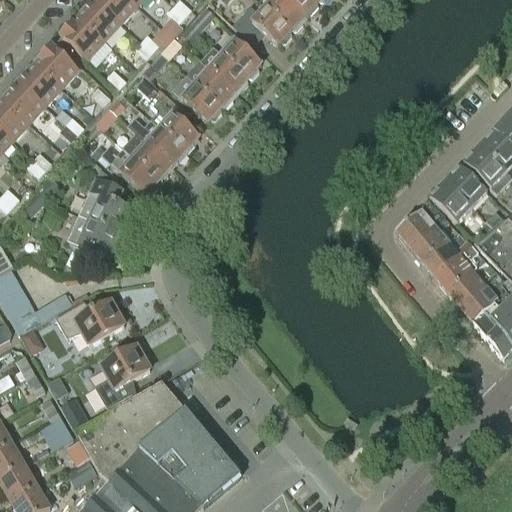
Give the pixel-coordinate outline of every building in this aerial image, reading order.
[(138,12),(124,0),(99,0),(95,5),(121,29),(138,12)] [(124,0),(138,12),(148,0),(124,0)] [(304,22),(280,0),(271,0),(267,5),(271,9),(266,13),(291,36),(304,22)] [(318,7),(309,0),(280,0),(304,22),(318,7)] [(121,29),(95,5),(79,23),(105,47),(121,29)] [(174,12),(185,23),(192,16),(180,5),(174,12)] [(185,23),(174,12),(167,19),(179,30),(185,23)] [(291,36),(266,13),(260,21),(251,12),(233,32),(255,52),(265,40),(278,52),(291,36)] [(190,32),(199,40),(216,22),(207,14),(190,32)] [(105,47),(79,23),(62,41),(88,65),(105,47)] [(199,40),(190,32),(182,41),(191,49),(199,40)] [(141,48),(153,58),(159,51),(148,41),(141,48)] [(175,45),(162,59),(169,65),(182,51),(175,45)] [(236,46),(222,61),(248,84),(262,69),(236,46)] [(153,58),(141,48),(135,55),(147,65),(153,58)] [(52,52),(36,70),(62,94),(79,76),(52,52)] [(213,54),(200,67),(235,99),(248,84),(222,61),(213,54)] [(169,65),(162,59),(142,81),(159,97),(168,86),(158,77),(169,65)] [(235,99),(200,67),(187,82),(222,114),(235,99)] [(36,70),(19,88),(46,112),(62,94),(36,70)] [(115,77),(108,84),(120,95),(127,87),(115,77)] [(222,114),(187,82),(173,97),(208,129),(222,114)] [(19,88),(3,105),(30,130),(46,112),(19,88)] [(99,94),(93,101),(105,112),(112,105),(99,94)] [(170,110),(159,100),(156,103),(155,102),(151,107),(148,110),(158,119),(151,126),(186,158),(200,143),(174,119),(167,113),(170,110)] [(30,130),(3,105),(0,108),(0,134),(14,147),(30,130)] [(117,106),(109,115),(117,122),(125,113),(117,106)] [(117,122),(109,115),(96,130),(104,137),(117,122)] [(511,116),(504,124),(494,134),(511,151),(511,116)] [(74,124),(67,131),(79,142),(85,134),(74,124)] [(135,125),(128,133),(136,141),(137,140),(173,172),(176,170),(180,169),(186,162),(186,158),(151,126),(144,133),(135,125)] [(79,142),(67,131),(61,138),(72,148),(79,142)] [(0,134),(0,162),(14,147),(0,134)] [(511,151),(494,134),(478,152),(511,183),(511,151)] [(136,141),(124,155),(160,187),(160,186),(164,186),(171,179),(170,175),(173,172),(137,140),(136,141)] [(100,151),(92,160),(98,165),(106,157),(100,151)] [(511,183),(478,152),(463,167),(492,195),(498,200),(511,185),(511,183)] [(108,155),(106,157),(98,165),(106,173),(110,169),(146,202),(160,187),(124,155),(116,163),(108,155)] [(41,159),(35,166),(46,177),(53,170),(41,159)] [(46,177),(35,166),(28,173),(40,184),(46,177)] [(460,171),(444,186),(473,215),(488,199),(460,171)] [(36,198),(46,207),(60,192),(50,183),(36,198)] [(90,198),(80,223),(122,241),(133,216),(118,209),(123,198),(96,185),(90,198)] [(473,215),(444,186),(429,203),(458,230),(473,215)] [(2,202),(14,213),(20,205),(9,195),(2,202)] [(46,207),(36,198),(22,213),(31,222),(46,207)] [(14,213),(2,202),(0,204),(0,212),(8,219),(14,213)] [(409,252),(443,221),(427,206),(423,216),(396,238),(409,252)] [(496,218),(486,227),(492,234),(503,225),(496,218)] [(443,221),(409,252),(421,267),(446,244),(440,236),(449,228),(443,221)] [(122,241),(80,223),(69,248),(78,252),(110,266),(122,241)] [(511,228),(509,226),(488,244),(478,253),(492,269),(493,268),(503,279),(508,283),(511,287),(511,228)] [(482,237),(471,246),(478,253),(488,244),(482,237)] [(446,244),(421,267),(434,283),(459,259),(462,262),(472,252),(468,247),(467,248),(459,239),(449,247),(446,244)] [(0,251),(0,280),(11,274),(13,273),(0,251)] [(459,259),(434,283),(448,299),(449,300),(476,275),(477,276),(478,275),(475,272),(471,267),(479,260),(472,252),(462,262),(459,259)] [(482,264),(475,272),(478,275),(485,267),(484,266),(482,264)] [(476,275),(449,300),(461,315),(503,279),(493,268),(492,269),(485,275),(491,282),(484,288),(477,280),(479,278),(477,276),(476,275)] [(11,274),(0,280),(0,307),(20,341),(42,327),(36,317),(16,282),(11,274)] [(503,279),(461,315),(474,330),(482,321),(491,312),(502,302),(505,299),(498,292),(508,283),(503,279)] [(511,287),(508,283),(498,292),(505,299),(502,302),(511,310),(511,287)] [(511,310),(502,302),(491,312),(511,331),(511,310)] [(80,310),(56,324),(67,344),(68,343),(82,338),(89,351),(124,331),(111,308),(86,322),(80,310)] [(511,331),(491,312),(482,321),(511,352),(511,331)] [(511,356),(511,352),(482,321),(474,330),(504,365),(511,356)] [(6,329),(0,332),(0,350),(10,345),(11,340),(6,329)] [(34,335),(22,342),(33,360),(40,356),(42,349),(34,335)] [(147,372),(152,369),(143,353),(138,356),(136,352),(102,372),(109,385),(98,395),(97,394),(96,395),(107,414),(132,401),(125,390),(150,376),(147,372)] [(26,384),(35,379),(25,362),(16,368),(26,384)] [(46,397),(35,379),(26,384),(37,402),(46,397)] [(90,462),(99,478),(100,480),(105,485),(109,489),(87,511),(205,511),(241,482),(186,416),(162,388),(76,438),(81,447),(90,462)] [(60,409),(74,434),(86,427),(72,402),(60,409)] [(51,427),(60,422),(51,406),(42,411),(51,427)] [(71,441),(60,422),(51,427),(61,446),(71,441)] [(358,430),(347,423),(343,430),(354,436),(358,430)] [(0,428),(0,456),(18,446),(15,441),(9,443),(0,428)] [(21,453),(18,446),(0,456),(0,485),(25,471),(16,455),(21,453)] [(90,462),(81,447),(67,454),(75,471),(90,462)] [(90,462),(75,471),(75,472),(67,477),(80,497),(99,478),(90,462)] [(25,471),(0,485),(0,488),(11,508),(44,489),(40,483),(34,486),(25,471)] [(48,496),(44,489),(11,508),(13,511),(51,511),(59,508),(51,494),(48,496)]
